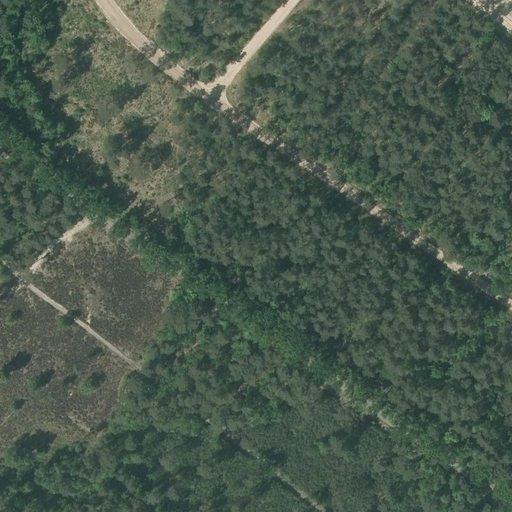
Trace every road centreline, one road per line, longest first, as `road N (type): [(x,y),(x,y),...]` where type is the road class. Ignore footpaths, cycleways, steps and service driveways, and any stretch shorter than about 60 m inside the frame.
road 1 (unclassified): [(511,492),(89,200),(0,124)]
road 2 (unknown): [(326,511),(0,264)]
road 3 (unknown): [(103,0),(144,47),(211,102),(292,0)]
